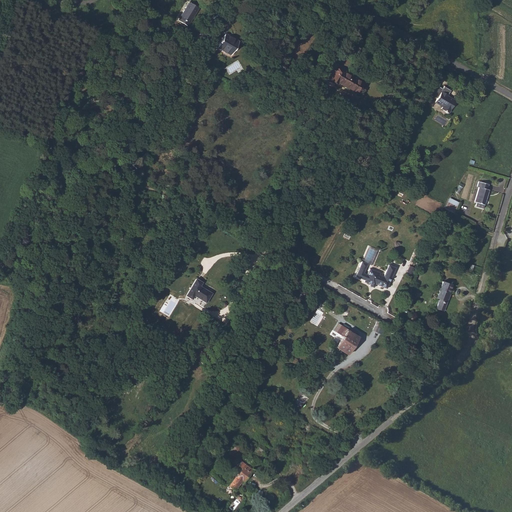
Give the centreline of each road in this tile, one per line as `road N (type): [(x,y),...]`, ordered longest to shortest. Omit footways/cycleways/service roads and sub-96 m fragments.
road 1 (unclassified): [(361,445),(315,420),(321,388),(365,345),(365,336),(324,309)]
road 2 (tertiary): [(511,96),(343,0)]
road 3 (unclassified): [(472,350),(468,338),(511,183)]
road 4 (residential): [(461,359),(326,282)]
road 5 (tertiary): [(361,445),(461,359)]
